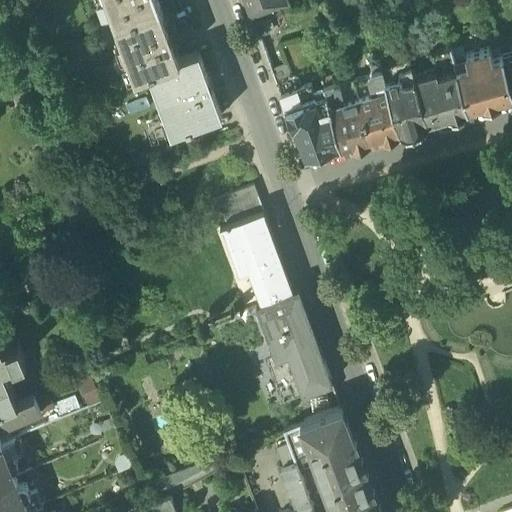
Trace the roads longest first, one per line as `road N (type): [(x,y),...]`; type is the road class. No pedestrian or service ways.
road 1 (residential): [(410,511),(287,188)]
road 2 (residential): [(287,188),(511,122)]
road 3 (residential): [(287,188),(216,0)]
